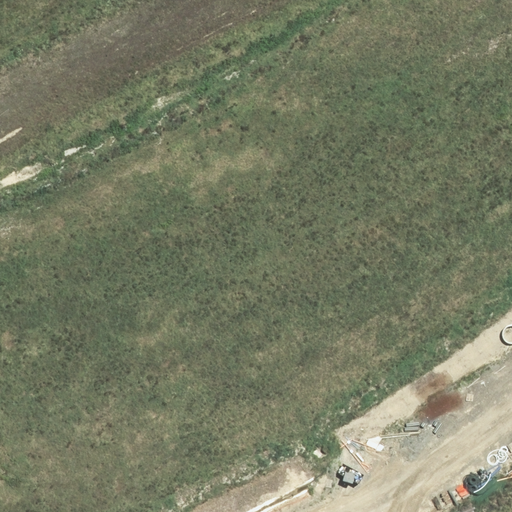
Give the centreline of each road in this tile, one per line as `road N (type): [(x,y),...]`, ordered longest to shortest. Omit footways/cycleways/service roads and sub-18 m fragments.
road 1 (unknown): [(195,0),(0,101)]
road 2 (unknown): [(511,402),(331,511)]
